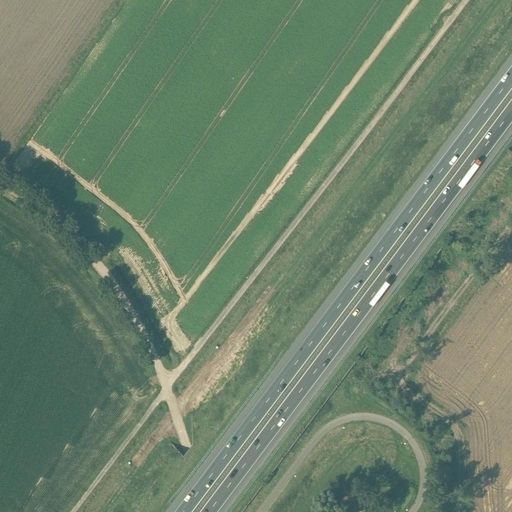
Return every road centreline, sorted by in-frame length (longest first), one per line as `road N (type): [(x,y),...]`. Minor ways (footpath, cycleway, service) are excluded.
road 1 (motorway): [(511,78),(182,511)]
road 2 (motorway): [(214,511),(511,118)]
road 3 (track): [(183,447),(122,299),(92,254),(0,182)]
road 4 (unclassified): [(261,511),(318,433),(371,416),(415,446),(423,471),(412,511)]
